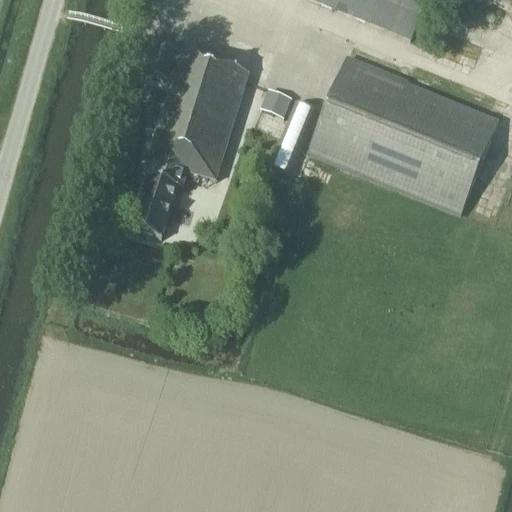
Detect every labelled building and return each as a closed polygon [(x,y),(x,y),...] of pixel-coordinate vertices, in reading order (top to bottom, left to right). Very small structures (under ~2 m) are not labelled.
[(428,0),(305,0),(304,2),(410,45),(428,0)] [(167,86),(176,57),(158,51),(149,80),(167,86)] [(213,185),(246,79),(182,58),(148,164),(153,166),(132,234),(160,243),(176,191),(181,192),(186,177),(213,185)] [(409,84),(397,80),(348,61),(311,158),(464,217),(500,122),(408,87),(409,84)] [(259,113),(283,123),(291,104),(268,94),(259,113)] [(288,181),(315,115),(294,106),(266,172),(288,181)]
